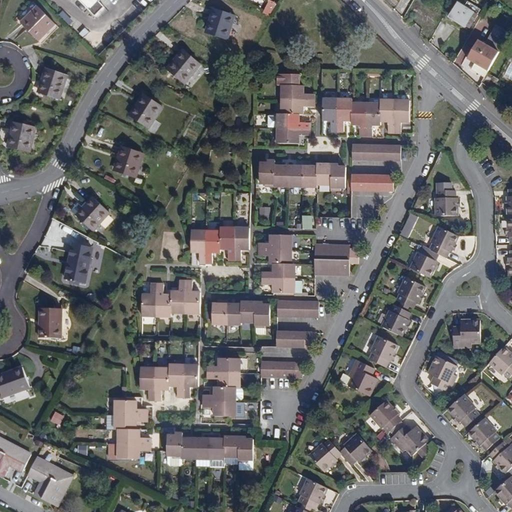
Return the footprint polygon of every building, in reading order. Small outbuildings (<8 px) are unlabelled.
[(79,0),(95,16),(105,7),(99,1),(100,0),(79,0)] [(269,0),(264,9),(271,12),(275,4),(269,0)] [(468,27),(471,21),(473,22),(477,15),(468,9),(470,7),(466,5),(465,7),(458,2),(450,15),(451,16),(449,18),(456,22),(457,20),(465,26),(468,27)] [(21,23),(39,41),(56,24),(37,6),(21,23)] [(236,16),(213,9),(211,17),(213,18),(208,33),(228,40),(236,16)] [(508,36),(511,31),(499,24),(496,29),(508,36)] [(486,75),(508,36),(496,29),(495,29),(487,42),(480,38),(474,48),(469,56),(476,61),(475,64),(472,67),(486,75)] [(476,61),(469,56),(474,48),(472,47),(467,55),(465,57),(469,61),(475,64),(476,61)] [(201,65),(183,50),(177,56),(179,58),(169,70),(185,84),(201,65)] [(68,76),(46,68),(43,77),(45,77),(40,93),(61,99),(68,76)] [(270,126),(278,126),(277,143),(299,144),(299,136),(310,136),(310,123),(299,123),(300,115),(303,115),(303,107),(314,107),(314,94),(304,94),(304,86),(283,85),(282,115),(278,115),(278,116),(271,116),(270,126)] [(143,94),(138,102),(140,103),(132,117),(149,128),(163,107),(143,94)] [(352,103),(352,99),(324,99),(323,120),(331,121),(331,131),(344,131),(344,121),(352,121),(352,125),(360,125),(360,136),(373,136),(373,125),(381,125),(381,122),(389,122),(388,133),(402,133),(402,122),(410,122),(410,101),(382,100),(382,104),(352,103)] [(130,115),(132,117),(140,103),(138,102),(130,115)] [(10,147),(31,152),(36,128),(13,122),(11,131),(13,132),(10,147)] [(352,160),(401,161),(401,146),(353,145),(352,160)] [(122,146),(119,155),(121,156),(116,171),(136,178),(144,154),(122,146)] [(265,187),(275,187),(277,187),(282,187),(317,188),(317,185),(331,185),(331,191),(341,191),(341,188),(346,188),(346,167),(339,167),(339,165),(317,164),(317,167),(282,166),(282,164),(275,163),(275,161),(268,161),(268,163),(260,163),(260,183),(265,184),(265,187)] [(394,176),(352,175),(352,191),(394,192),(394,176)] [(454,194),(436,193),(436,200),(433,200),(432,217),(454,218),(454,210),(455,204),(455,201),(453,201),(454,194)] [(74,214),(85,224),(89,228),(93,231),(110,213),(93,197),(87,203),(86,202),(81,208),(78,206),(75,207),(73,209),(73,212),(74,214)] [(270,217),(270,208),(260,207),(259,217),(270,217)] [(408,214),(401,236),(410,239),(417,216),(408,214)] [(302,216),(302,229),(312,229),(313,217),(302,216)] [(429,251),(438,255),(444,258),(448,251),(450,252),(451,249),(453,243),(457,236),(438,226),(431,242),(433,243),(429,251)] [(250,250),(250,228),(221,228),(221,231),(192,231),(192,252),(200,252),(199,263),(212,264),(213,252),(221,253),(221,249),(228,249),(228,260),(241,260),(241,249),(250,250)] [(273,293),(295,294),(295,264),(292,264),(292,236),(271,235),(271,243),(260,243),(260,256),(270,256),(270,264),(274,264),(274,272),(263,272),(263,285),(274,285),(273,293)] [(93,248),(73,244),(65,279),(85,283),(93,248)] [(359,249),(350,249),(350,245),(315,245),(315,275),(350,276),(350,263),(359,264),(359,249)] [(438,255),(429,251),(423,247),(419,254),(417,253),(410,268),(429,278),(433,271),(435,265),(437,262),(435,261),(438,255)] [(408,307),(412,309),(415,302),(417,303),(418,301),(421,295),(425,287),(405,277),(398,293),(400,294),(396,301),(400,303),(408,307)] [(201,293),(192,292),(193,281),(180,281),(180,292),(171,292),(171,296),(164,295),(164,285),(151,284),(151,295),(142,295),(142,316),(171,317),(171,313),(200,314),(201,293)] [(265,325),(270,325),(270,305),(263,305),(263,302),(241,302),(241,304),(228,304),(228,302),(220,301),(220,304),(213,304),(213,324),(241,325),(241,322),(255,322),(255,328),(265,328),(265,325)] [(319,302),(278,301),(278,316),(319,317),(319,302)] [(406,311),(408,307),(400,303),(398,307),(406,311)] [(401,337),(405,329),(408,323),(409,321),(407,320),(410,313),(406,311),(398,307),(395,306),(391,313),(390,311),(382,327),(401,337)] [(62,309),(40,308),(39,338),(61,338),(62,309)] [(472,342),(481,342),(480,320),(460,322),(460,328),(454,328),(454,347),(472,346),(472,342)] [(316,332),(277,332),(277,347),(312,348),(312,342),(316,342),(316,332)] [(390,362),(391,360),(394,354),(398,347),(378,337),(371,353),(373,354),(370,360),(385,368),(389,361),(390,362)] [(488,363),(502,375),(503,373),(509,378),(511,374),(511,354),(509,352),(503,347),(502,348),(488,363)] [(448,392),(456,376),(453,374),(456,365),(436,356),(427,374),(434,377),(431,383),(448,392)] [(241,359),(219,358),(219,366),(208,366),(208,379),(219,379),(219,387),(215,387),(215,395),(204,395),(204,408),(214,408),(214,416),(236,417),(236,401),(242,401),(244,399),(244,388),(240,388),(241,359)] [(369,396),(377,379),(371,376),(374,369),(355,360),(348,376),(352,378),(348,387),(369,396)] [(261,378),(303,378),(303,363),(262,362),(261,378)] [(191,387),(199,387),(199,365),(170,365),(170,369),(141,368),(141,389),(149,389),(149,400),(156,400),(162,400),(162,390),(170,390),(170,386),(177,386),(177,397),(190,397),(191,387)] [(30,388),(23,367),(0,375),(0,391),(2,398),(30,388)] [(339,382),(348,387),(352,378),(348,376),(343,374),(339,382)] [(460,418),(462,420),(463,418),(469,424),(481,413),(476,407),(478,406),(467,394),(466,394),(450,408),(451,409),(455,413),(460,418)] [(116,400),(115,429),(119,429),(118,459),(140,459),(140,451),(151,451),(151,438),(140,438),(140,430),(136,430),(136,422),(147,423),(148,409),(137,409),(137,401),(116,400)] [(386,401),(370,415),(382,428),(384,427),(389,433),(402,421),(396,415),(397,414),(396,412),(392,407),(386,401)] [(55,412),(50,420),(59,425),(64,416),(55,412)] [(471,431),(477,437),(481,442),(483,444),(485,443),(490,448),(492,446),(500,438),(502,436),(498,432),(500,430),(488,417),(471,431)] [(416,453),(423,447),(429,441),(415,427),(411,431),(405,425),(391,438),(403,453),(407,449),(413,456),(416,453)] [(173,456),(173,459),(182,459),(197,460),(197,467),(210,468),(210,460),(224,460),(224,457),(238,458),(238,463),(248,463),(248,460),(253,460),(254,440),(246,440),(246,437),(225,437),(225,439),(190,438),(190,436),(183,435),(183,433),(176,433),(176,435),(168,435),(168,456),(173,456)] [(341,454),(344,456),(353,467),(358,462),(359,463),(362,461),(367,457),(372,452),(370,449),(358,436),(345,447),(347,449),(341,454)] [(0,476),(4,478),(11,465),(24,472),(33,455),(0,437),(0,476)] [(504,442),(500,438),(492,446),(496,450),(504,442)] [(496,450),(494,451),(499,457),(497,459),(498,461),(503,466),(509,472),(511,469),(511,445),(511,446),(506,441),(504,442),(496,450)] [(327,475),(333,469),(338,465),(340,463),(338,461),(344,456),(341,454),(333,444),(327,449),(325,446),(312,458),(327,475)] [(87,453),(87,445),(78,445),(77,453),(87,453)] [(429,454),(423,447),(416,453),(422,459),(429,454)] [(168,456),(167,464),(170,466),(182,467),(182,459),(173,459),(173,456),(168,456)] [(38,457),(29,475),(42,482),(35,496),(58,507),(74,477),(38,457)] [(248,463),(238,463),(238,470),(253,470),(253,460),(248,460),(248,463)] [(511,502),(511,476),(497,490),(503,496),(506,501),(508,503),(511,501),(511,502)] [(325,495),(329,488),(309,479),(301,495),(304,496),(301,502),(304,503),(314,508),(316,509),(319,503),(321,504),(322,502),(325,495)] [(304,503),(301,509),(306,511),(311,511),(314,508),(304,503)]
